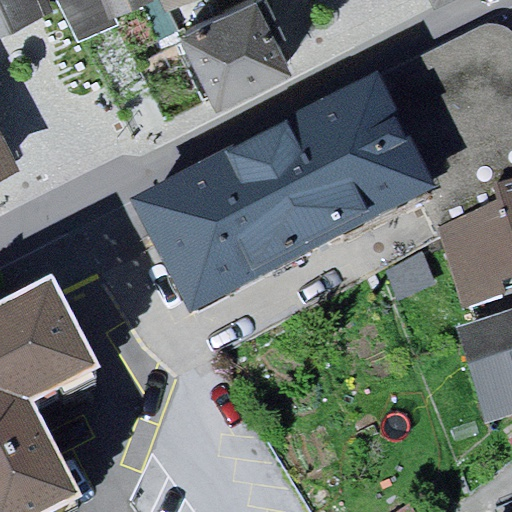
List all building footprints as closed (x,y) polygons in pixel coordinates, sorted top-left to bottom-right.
[(0,0),(0,24),(50,0),(0,0)] [(65,0),(79,35),(159,4),(157,0),(65,0)] [(275,0),(233,0),(181,26),(217,105),(303,62),(275,0)] [(378,89),(437,207),(446,223),(511,191),(511,33),(488,26),(442,47),(399,65),(375,79),(378,89)] [(127,214),(186,332),(437,207),(378,89),(243,156),(127,214)] [(0,182),(19,174),(0,132),(0,182)] [(511,292),(511,191),(446,223),(433,226),(459,307),(511,292)] [(0,511),(68,511),(27,430),(93,397),(47,306),(0,329),(0,511)] [(511,322),(460,341),(492,435),(511,428),(511,322)]
